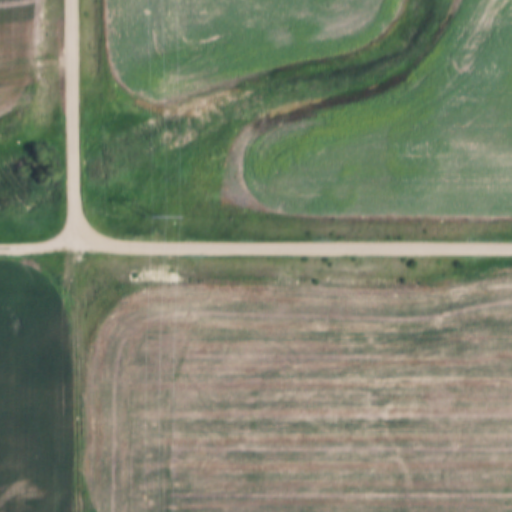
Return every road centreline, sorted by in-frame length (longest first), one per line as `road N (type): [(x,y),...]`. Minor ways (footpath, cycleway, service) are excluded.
road 1 (residential): [(511,248),(75,244)]
road 2 (track): [(80,511),(75,244)]
road 3 (residential): [(75,244),(74,0)]
